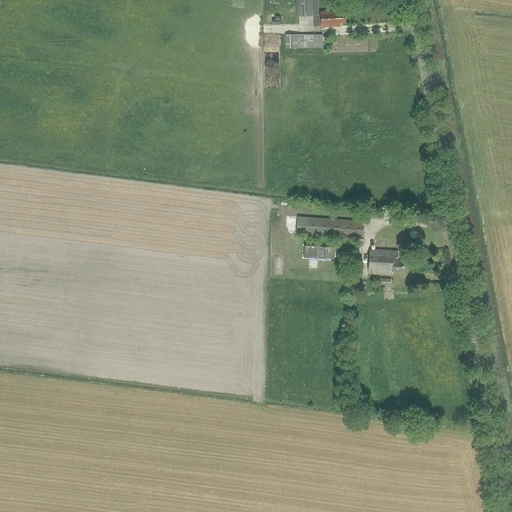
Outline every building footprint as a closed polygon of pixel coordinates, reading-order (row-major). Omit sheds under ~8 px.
[(296,0),(297,17),(305,17),(303,0),(296,0)] [(317,0),(304,0),(306,17),(314,16),(315,27),(321,27),(321,28),(341,27),(341,23),(345,23),(345,14),(340,14),(340,11),(320,12),(321,16),(319,16),(317,0)] [(285,35),(285,48),(322,48),(322,35),(285,35)] [(297,217),(296,235),(363,240),(364,222),(297,217)] [(305,246),(304,258),(334,260),(335,248),(305,246)] [(362,265),(363,256),(354,256),(353,265),(362,265)] [(369,257),(368,281),(379,282),(379,277),(387,277),(387,282),(394,282),(394,281),(403,282),(404,269),(398,268),(399,259),(392,258),(392,259),(388,259),(388,258),(369,257)]
